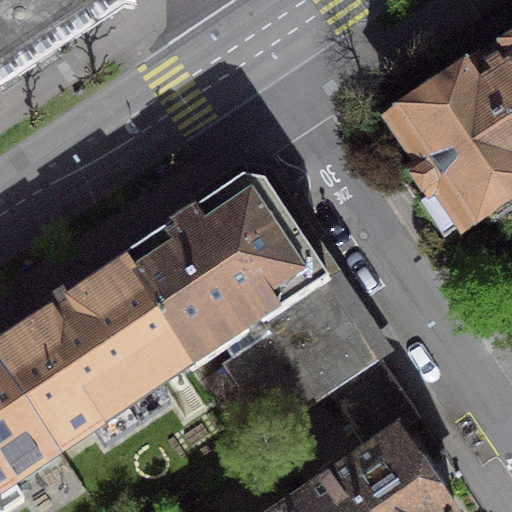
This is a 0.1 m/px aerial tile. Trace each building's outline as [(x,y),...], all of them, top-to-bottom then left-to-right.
[(0,0),(0,12),(34,64),(120,7),(121,0),(0,0)] [(0,12),(0,86),(34,64),(0,12)] [(502,57),(480,72),(511,120),(511,32),(494,45),(502,57)] [(511,120),(480,72),(477,67),(451,83),(447,78),(433,81),(417,97),(389,117),(422,165),(403,179),(444,241),(511,194),(511,120)] [(119,258),(124,265),(192,366),(194,370),(261,325),(327,280),(267,190),(244,191),(232,183),(119,258)] [(44,318),(0,347),(0,363),(60,452),(192,366),(124,265),(72,300),(67,294),(40,312),(44,318)] [(381,360),(327,280),(261,325),(269,335),(222,366),(270,434),(329,394),(381,360)] [(420,418),(381,360),(329,394),(367,450),(395,431),(397,434),(420,418)] [(0,511),(6,511),(24,501),(12,484),(60,452),(0,363),(0,511)] [(450,511),(397,434),(395,431),(367,450),(308,490),(323,511),(450,511)] [(323,511),(308,490),(276,511),(323,511)]
